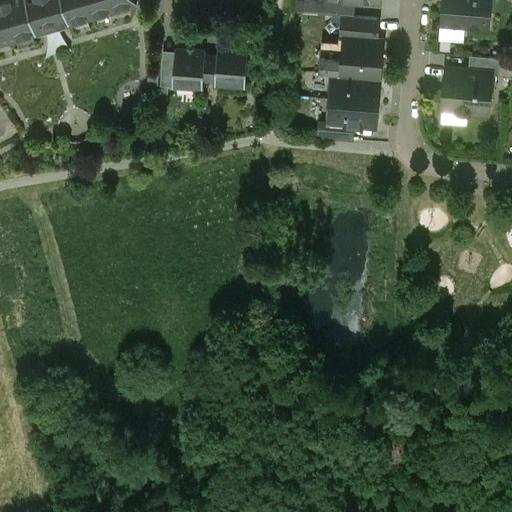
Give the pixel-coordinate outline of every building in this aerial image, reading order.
[(0,0),(0,43),(38,32),(28,0),(0,0)] [(36,0),(39,10),(63,4),(61,0),(36,0)] [(68,23),(91,17),(137,4),(133,0),(61,0),(63,4),(68,23)] [(489,0),(444,0),(443,21),(474,24),(474,16),(488,17),(489,0)] [(379,16),(343,13),(341,33),(345,34),(345,33),(377,35),(379,16)] [(255,27),(242,26),(240,43),(249,44),(254,45),(255,27)] [(377,35),(345,33),(345,34),(341,72),(380,76),(383,36),(377,35)] [(238,43),(230,42),(230,43),(218,42),(218,47),(218,52),(215,82),(246,84),(247,72),(249,72),(250,61),(248,61),(249,44),(240,43),(238,43)] [(195,45),(187,44),(176,44),(174,69),(173,84),(203,86),(206,51),(206,46),(195,45)] [(501,56),(470,53),(469,68),(491,70),(491,72),(499,73),(501,56)] [(469,68),(447,66),(445,88),(449,88),(448,104),(464,105),(464,109),(488,111),(491,72),(491,70),(469,68)] [(174,69),(162,68),(161,83),(173,84),(174,69)] [(331,96),(378,100),(380,76),(341,72),(333,72),(333,75),(330,77),(329,91),(332,93),(331,96)] [(378,100),(331,96),(331,99),(328,100),(327,114),(329,116),(329,120),(353,122),(376,124),(378,100)] [(353,122),(329,120),(328,132),(352,134),(353,122)]
